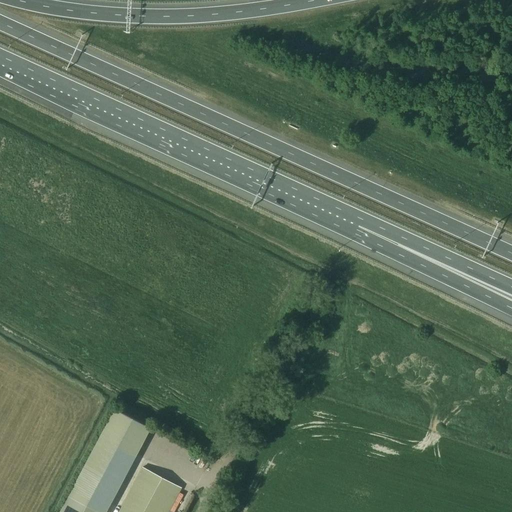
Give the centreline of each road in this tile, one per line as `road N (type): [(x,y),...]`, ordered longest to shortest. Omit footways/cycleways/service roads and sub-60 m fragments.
road 1 (motorway): [(511,249),(0,19)]
road 2 (motorway): [(0,55),(361,219)]
road 3 (motorway): [(316,0),(154,17),(16,0)]
road 4 (motorway): [(361,219),(398,253),(511,308)]
road 5 (motorway): [(361,219),(511,288)]
